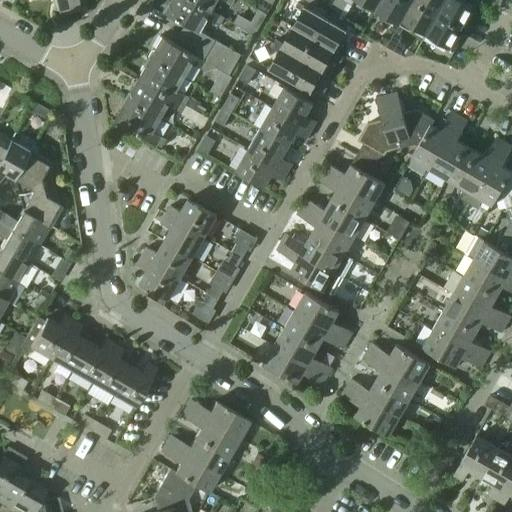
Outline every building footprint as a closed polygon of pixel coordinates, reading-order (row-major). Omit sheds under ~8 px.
[(33,0),(34,0),(33,0),(54,0),(59,16),(70,13),(66,0),(33,0)] [(66,0),(70,13),(80,10),(77,0),(66,0)] [(172,8),(168,14),(188,26),(183,35),(235,64),(240,55),(214,40),(199,32),(207,19),(219,26),(224,18),(211,11),(193,0),(171,0),(170,3),(172,8)] [(193,0),(211,11),(217,0),(222,0),(231,5),(233,0),(193,0)] [(380,0),(348,0),(346,3),(351,6),(354,0),(356,0),(374,11),(380,0)] [(390,29),(394,31),(412,0),(380,0),(374,11),(394,22),(390,29)] [(405,22),(426,34),(444,0),(412,0),(394,31),(399,33),(405,22)] [(461,0),(444,0),(426,34),(449,48),(473,7),(461,0)] [(302,10),(292,27),(337,52),(343,42),(338,40),(344,29),(298,2),(295,6),(302,10)] [(238,14),(233,23),(253,34),(261,20),(265,13),(258,9),(251,22),(238,14)] [(276,40),(274,44),(321,71),(327,61),(330,63),(337,52),(292,27),(283,44),(276,40)] [(157,54),(154,59),(186,77),(193,64),(205,71),(206,70),(216,68),(229,75),(235,64),(183,35),(178,44),(162,35),(155,49),(157,54)] [(321,71),(274,44),(272,48),(279,52),(269,69),(312,94),(319,83),(315,81),(321,71)] [(145,65),(138,78),(185,105),(190,97),(178,90),(186,77),(154,59),(151,65),(145,65)] [(246,64),(238,78),(247,84),(255,69),(246,64)] [(132,96),(130,100),(162,119),(169,106),(181,112),(185,105),(138,78),(131,91),(132,96)] [(283,86),(271,107),(310,129),(315,120),(305,114),(312,103),(283,86)] [(229,92),(221,106),(231,112),(239,98),(229,92)] [(414,144),(418,146),(429,126),(430,126),(433,120),(416,111),(401,114),(396,94),(386,96),(400,148),(414,144)] [(362,144),(356,154),(378,167),(386,152),(400,148),(386,96),(375,99),(380,120),(366,123),(356,140),(362,144)] [(190,97),(185,105),(196,111),(200,103),(190,97)] [(122,107),(114,120),(157,145),(161,147),(166,139),(154,132),(162,119),(130,100),(127,106),(122,107)] [(48,110),(33,102),(28,110),(43,119),(48,110)] [(231,112),(221,106),(213,120),(223,125),(231,112)] [(271,107),(259,128),(288,144),(295,132),(305,138),(310,129),(271,107)] [(410,158),(429,169),(459,118),(450,113),(440,132),(430,126),(429,126),(418,146),(410,158)] [(459,118),(429,169),(447,180),(466,147),(456,141),(467,123),(459,118)] [(259,128),(247,148),(287,170),(291,162),(281,156),(288,144),(259,128)] [(0,158),(11,140),(0,133),(0,158)] [(205,134),(197,149),(207,154),(215,140),(205,134)] [(456,185),(464,190),(460,199),(469,203),(504,143),(495,138),(484,157),(475,152),(456,185)] [(0,179),(3,174),(13,180),(30,150),(11,140),(0,158),(0,179)] [(491,206),(498,194),(511,172),(510,172),(502,167),(511,148),(511,147),(504,143),(469,203),(477,208),(482,200),(491,206)] [(22,185),(24,193),(53,185),(48,165),(49,161),(36,154),(38,150),(38,147),(33,145),(30,150),(13,180),(22,185)] [(287,170),(247,148),(234,170),(264,187),(271,174),(281,179),(287,170)] [(372,177),(378,167),(356,154),(344,174),(326,164),(321,172),(373,202),(384,184),(372,177)] [(502,196),(506,210),(511,208),(511,169),(510,172),(511,172),(498,194),(502,196)] [(335,190),(329,200),(363,219),(373,202),(321,172),(317,180),(335,190)] [(26,202),(21,210),(49,226),(61,205),(58,203),(53,185),(24,193),(26,202)] [(170,205),(165,213),(204,236),(216,215),(188,198),(180,211),(170,205)] [(305,199),(300,207),(353,237),(363,219),(329,200),(324,209),(305,199)] [(315,226),(309,235),(343,255),(343,253),(353,237),(300,207),(296,215),(315,226)] [(510,224),(502,238),(511,243),(511,208),(506,210),(510,224)] [(0,211),(0,223),(38,245),(49,226),(21,210),(15,220),(0,211)] [(171,228),(163,241),(191,257),(204,236),(165,213),(160,222),(171,228)] [(0,234),(5,238),(0,246),(0,247),(28,264),(38,245),(0,223),(0,234)] [(285,233),(280,242),(338,276),(349,257),(343,253),(343,255),(309,235),(304,244),(285,233)] [(473,258),(473,259),(511,281),(511,270),(511,271),(511,270),(511,243),(502,238),(496,248),(483,241),(475,237),(466,254),(473,258)] [(146,246),(141,255),(180,277),(191,257),(163,241),(157,252),(146,246)] [(237,241),(231,252),(242,258),(248,247),(237,241)] [(288,271),(322,290),(328,294),(338,276),(280,242),(275,250),(294,261),(288,271)] [(0,273),(17,283),(28,264),(0,247),(0,273)] [(242,258),(231,252),(227,259),(238,265),(242,258)] [(138,283),(154,292),(152,296),(164,303),(166,299),(167,300),(180,277),(141,255),(136,264),(146,270),(138,283)] [(511,281),(473,259),(462,277),(497,297),(503,286),(511,291),(511,281)] [(56,264),(50,275),(59,280),(65,269),(56,264)] [(0,298),(6,302),(17,283),(0,273),(0,298)] [(462,277),(452,295),(505,325),(510,316),(492,305),(497,297),(462,277)] [(213,284),(208,293),(218,299),(224,290),(213,284)] [(38,293),(38,294),(48,299),(51,295),(40,289),(38,293)] [(293,310),(346,341),(352,332),(332,321),(338,311),(304,292),(293,310)] [(218,299),(208,293),(203,302),(213,308),(218,299)] [(452,295),(442,312),(476,331),(482,322),(501,333),(505,325),(452,295)] [(293,310),(283,327),(317,347),(322,338),(342,349),(346,341),(293,310)] [(442,312),(432,329),(485,360),(490,352),(471,341),(476,331),(442,312)] [(11,341),(20,347),(19,348),(27,353),(30,348),(50,359),(72,320),(64,315),(57,326),(45,319),(43,322),(36,318),(24,339),(16,334),(11,341)] [(72,320),(50,359),(58,364),(53,374),(64,380),(70,371),(71,371),(87,343),(75,336),(81,325),(72,320)] [(283,327),(273,345),(326,376),(331,367),(312,356),(317,347),(283,327)] [(485,360),(432,329),(421,348),(455,367),(461,357),(480,368),(485,360)] [(71,371),(91,383),(114,344),(105,339),(99,350),(87,343),(71,371)] [(371,343),(366,352),(419,383),(429,365),(396,345),(390,354),(371,343)] [(91,383),(112,395),(128,367),(116,360),(123,349),(114,344),(91,383)] [(326,376),(273,345),(262,363),(296,382),(302,373),(321,384),(326,376)] [(1,349),(0,350),(0,363),(6,367),(12,355),(1,349)] [(380,371),(375,381),(409,400),(419,383),(366,352),(361,360),(380,371)] [(128,367),(112,395),(134,408),(156,368),(147,363),(140,373),(128,367)] [(28,381),(14,373),(8,383),(22,391),(28,381)] [(398,417),(409,400),(375,381),(370,390),(350,378),(345,387),(398,417)] [(398,417),(345,387),(340,395),(360,406),(354,416),(388,436),(398,417)] [(50,407),(56,397),(42,389),(36,399),(50,407)] [(56,397),(50,407),(64,415),(70,405),(56,397)] [(190,400),(186,408),(238,438),(248,421),(215,402),(210,411),(190,400)] [(200,428),(195,437),(228,456),(238,438),(186,408),(181,417),(200,428)] [(91,431),(97,421),(83,413),(78,423),(91,431)] [(97,421),(91,431),(105,439),(111,429),(97,421)] [(170,435),(166,443),(218,473),(228,456),(195,437),(189,446),(170,435)] [(469,469),(480,476),(497,447),(476,435),(454,474),(463,480),(469,469)] [(180,462),(174,472),(195,484),(207,491),(218,473),(166,443),(161,451),(180,462)] [(0,479),(16,452),(6,446),(0,457),(0,479)] [(486,493),(495,498),(511,469),(511,455),(497,447),(480,476),(492,483),(486,493)] [(0,479),(0,503),(8,508),(25,479),(17,474),(26,458),(16,452),(0,479)] [(190,511),(187,500),(195,484),(174,472),(169,469),(152,498),(156,511),(153,511),(190,511)] [(511,469),(495,498),(504,503),(510,493),(511,494),(511,469)] [(25,479),(8,508),(14,511),(20,511),(44,492),(45,490),(25,479)] [(292,485),(280,506),(289,511),(297,511),(308,495),(292,485)] [(20,511),(50,511),(60,509),(57,498),(46,500),(44,492),(20,511)]
